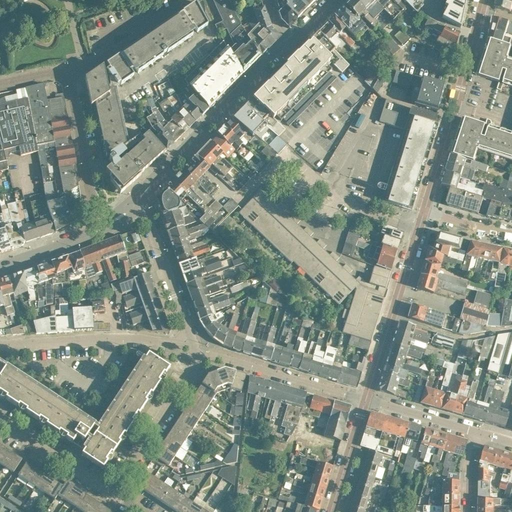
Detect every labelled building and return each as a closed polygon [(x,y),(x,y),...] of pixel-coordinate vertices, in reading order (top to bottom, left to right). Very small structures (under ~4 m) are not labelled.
[(233,59),(242,75),(260,57),(247,37),(243,30),(241,26),(232,6),(229,0),(228,0),(213,0),(223,22),(215,25),(218,32),(226,29),(233,45),(228,50),(233,59)] [(273,0),(274,0),(281,21),(282,22),(288,29),(290,27),(297,19),(285,7),(285,6),(282,0),(273,0)] [(282,0),(285,6),(285,7),(297,19),(309,8),(300,0),(282,0)] [(316,0),(300,0),(309,8),(316,0)] [(366,11),(355,0),(350,0),(346,5),(358,18),(360,17),(363,20),(364,19),(374,29),(378,25),(365,11),(366,11)] [(372,0),(355,0),(366,11),(365,11),(378,25),(383,30),(393,20),(372,0)] [(391,0),(372,0),(393,20),(402,11),(401,10),(397,6),(391,0)] [(418,0),(404,0),(416,12),(423,5),(418,0)] [(444,5),(444,6),(447,7),(451,9),(462,15),(462,16),(463,15),(462,15),(463,10),(464,10),(465,3),(464,3),(458,0),(447,0),(445,5),(444,5)] [(511,0),(496,0),(495,8),(510,12),(511,2),(511,0)] [(195,3),(182,12),(183,13),(197,32),(207,25),(208,25),(195,3)] [(346,5),(334,16),(348,30),(357,40),(367,30),(357,19),(358,18),(346,5)] [(442,17),(442,18),(460,28),(460,27),(461,23),(461,22),(462,15),(451,9),(447,7),(444,13),(442,17)] [(259,27),(274,42),(280,37),(270,27),(263,8),(254,11),(258,25),(259,27)] [(414,10),(408,16),(413,21),(419,15),(416,12),(414,10)] [(178,14),(153,32),(153,33),(167,53),(192,35),(179,15),(178,14)] [(334,16),(328,22),(334,28),(332,30),(343,41),(346,44),(350,48),(354,44),(344,34),(348,30),(334,16)] [(511,23),(493,18),(490,29),(504,33),(511,35),(511,23)] [(429,19),(425,26),(432,30),(432,29),(441,34),(436,44),(453,53),(459,33),(447,29),(432,21),(429,19)] [(328,22),(318,33),(331,46),(331,45),(335,49),(343,41),(332,30),(334,28),(328,22)] [(255,38),(267,50),(274,42),(259,27),(258,25),(251,33),(255,38)] [(246,28),(243,30),(247,37),(260,57),(267,50),(255,38),(251,33),(250,35),(246,28)] [(490,29),(488,39),(509,45),(511,46),(511,40),(503,37),(504,33),(490,29)] [(349,66),(334,51),(335,50),(331,45),(331,46),(318,33),(310,40),(309,41),(310,42),(310,43),(308,45),(307,44),(297,55),(296,54),(285,65),(286,66),(277,75),(276,75),(265,86),(266,86),(257,95),(256,95),(244,107),(257,119),(263,125),(268,129),(277,136),(278,137),(285,130),(273,118),(276,116),(281,121),(283,119),(285,116),(288,113),(291,110),(293,109),(295,107),(297,104),(299,102),(301,100),(303,98),(305,96),(307,94),(309,92),(313,89),(315,86),(317,84),(319,82),(321,80),(323,78),(325,76),(327,74),(330,72),(332,70),(328,66),(331,63),(341,73),(349,66)] [(149,35),(123,52),(124,53),(137,73),(163,56),(149,36),(149,35)] [(511,62),(508,61),(509,58),(508,58),(511,46),(509,45),(488,39),(477,75),(499,83),(498,86),(497,90),(501,91),(503,85),(511,87),(511,133),(506,131),(506,130),(502,128),(502,130),(494,127),(495,126),(491,125),(492,122),(491,122),(491,121),(487,120),(485,125),(463,118),(451,156),(466,161),(473,163),(477,151),(479,151),(480,149),(511,160),(511,62)] [(208,109),(241,76),(242,75),(233,59),(228,50),(223,42),(223,41),(184,80),(188,86),(189,87),(196,96),(208,109)] [(213,41),(204,44),(206,51),(216,48),(213,41)] [(392,56),(400,49),(392,41),(385,48),(392,56)] [(384,51),(378,60),(385,68),(392,56),(384,51)] [(106,64),(111,71),(118,81),(115,83),(117,86),(120,84),(120,85),(121,85),(121,84),(133,76),(120,56),(119,55),(106,64)] [(380,66),(375,71),(381,75),(385,68),(378,60),(376,63),(380,66)] [(90,107),(91,106),(94,104),(106,159),(126,145),(114,89),(109,92),(103,66),(84,79),(90,107)] [(365,81),(364,82),(371,89),(372,89),(372,90),(372,89),(378,79),(381,75),(375,71),(365,81)] [(396,71),(394,78),(410,82),(412,76),(396,71)] [(175,79),(174,80),(177,85),(184,96),(189,103),(201,116),(208,109),(196,96),(189,87),(188,86),(184,80),(182,77),(182,76),(181,76),(175,79)] [(421,79),(414,105),(437,111),(444,85),(440,84),(421,79)] [(46,101),(47,100),(43,84),(31,87),(32,93),(27,94),(27,99),(38,152),(41,168),(42,174),(43,181),(49,180),(47,167),(44,149),(55,147),(46,101)] [(175,114),(189,129),(195,123),(181,107),(176,96),(174,93),(173,89),(168,91),(171,98),(167,100),(172,106),(171,107),(176,114),(175,114)] [(195,123),(201,116),(189,103),(184,96),(181,98),(179,94),(176,96),(181,107),(195,123)] [(49,180),(43,181),(45,200),(46,204),(50,218),(51,219),(55,233),(68,227),(69,226),(73,224),(75,223),(89,214),(80,199),(76,174),(77,174),(76,174),(77,174),(76,165),(75,165),(71,145),(72,145),(70,136),(70,137),(66,117),(67,117),(63,98),(47,100),(46,101),(55,147),(63,190),(62,190),(56,192),(54,179),(49,180)] [(147,99),(146,99),(150,111),(155,109),(151,99),(150,98),(147,99)] [(1,100),(0,100),(0,161),(5,160),(3,152),(18,148),(19,152),(20,156),(38,152),(27,99),(5,104),(4,99),(1,100)] [(183,134),(189,129),(175,114),(176,114),(171,107),(172,106),(167,100),(166,99),(163,101),(158,105),(163,113),(166,111),(172,119),(170,121),(171,122),(183,134)] [(403,130),(386,187),(381,201),(412,211),(438,125),(434,124),(436,117),(385,100),(379,122),(403,130)] [(244,107),(233,119),(252,137),(254,134),(260,139),(269,129),(257,120),(244,107)] [(151,111),(152,116),(159,127),(174,143),(181,136),(183,134),(171,122),(166,127),(163,124),(164,122),(156,110),(151,111)] [(165,152),(174,143),(159,127),(152,116),(146,120),(151,129),(147,133),(148,134),(164,152),(165,152)] [(232,119),(224,127),(238,141),(244,146),(247,142),(254,148),(259,142),(252,137),(233,119),(232,120),(232,119)] [(218,134),(217,135),(230,147),(234,151),(243,159),(250,151),(244,146),(238,141),(224,127),(218,134)] [(164,152),(148,134),(105,172),(113,181),(112,182),(110,180),(109,181),(120,195),(141,176),(140,175),(140,176),(139,175),(164,152)] [(234,151),(230,147),(217,135),(209,142),(222,154),(227,158),(234,151)] [(277,136),(268,146),(278,154),(287,145),(278,137),(277,136)] [(209,142),(203,149),(228,173),(230,171),(232,168),(222,159),(221,160),(219,158),(222,154),(209,142)] [(272,161),(277,156),(266,147),(262,151),(272,161)] [(195,157),(193,159),(207,171),(209,169),(209,168),(212,165),(213,166),(213,167),(224,177),(227,174),(228,173),(203,149),(195,157)] [(473,163),(466,161),(451,156),(448,164),(475,173),(476,170),(487,173),(488,168),(473,163)] [(193,159),(182,170),(196,183),(202,177),(204,174),(207,171),(193,159)] [(250,161),(247,164),(254,170),(257,167),(250,161)] [(20,170),(35,170),(35,162),(20,162),(20,170)] [(448,164),(445,172),(460,177),(473,181),(475,173),(448,164)] [(199,208),(205,214),(199,221),(202,224),(204,225),(222,208),(210,197),(211,196),(210,196),(209,197),(196,183),(182,170),(171,181),(199,208)] [(492,201),(511,207),(511,194),(507,193),(485,186),(483,192),(477,190),(470,188),(458,184),(460,177),(445,172),(441,185),(451,188),(467,193),(474,195),(483,198),(492,201)] [(216,190),(202,177),(196,183),(209,197),(210,196),(211,196),(216,190)] [(171,181),(165,188),(185,207),(186,206),(192,211),(195,208),(197,210),(199,208),(171,181)] [(161,216),(184,208),(185,207),(165,188),(156,197),(155,201),(161,216)] [(467,193),(451,188),(446,203),(448,206),(462,210),(467,193)] [(0,189),(0,203),(2,210),(4,222),(3,223),(12,250),(23,246),(23,244),(24,243),(20,230),(22,229),(16,209),(15,203),(5,206),(2,193),(0,189)] [(21,190),(13,192),(15,203),(21,202),(24,202),(21,190)] [(342,332),(351,335),(371,341),(374,332),(376,324),(379,315),(382,307),(384,298),(380,297),(383,289),(385,290),(390,271),(376,266),(375,267),(374,267),(368,284),(365,283),(363,281),(358,277),(355,280),(355,281),(355,280),(352,277),(349,274),(352,271),(351,270),(349,268),(345,264),(342,268),(341,267),(339,265),(336,262),(339,258),(338,257),(336,255),(332,252),(329,256),(328,255),(326,253),(322,249),(326,246),(324,245),(323,243),(319,240),(316,243),(314,242),(313,240),(309,237),(313,233),(311,232),(310,230),(306,227),(303,231),(301,229),(300,228),(296,225),(300,221),(298,219),(297,218),(295,217),(293,215),(290,218),(287,216),(287,215),(283,212),(287,209),(284,206),(280,202),(277,206),(274,203),(270,200),(274,196),(271,193),(267,190),(264,194),(260,190),(242,210),(239,213),(245,220),(252,226),(258,232),(259,232),(265,238),(266,239),(271,244),(272,245),(278,251),(279,252),(284,257),(286,258),(291,263),(293,262),(294,263),(299,268),(301,269),(305,274),(308,276),(312,280),(314,282),(318,286),(321,289),(325,292),(328,295),(331,299),(334,302),(339,306),(353,291),(355,292),(353,298),(350,306),(349,311),(344,309),(343,313),(341,318),(346,319),(344,323),(342,332)] [(467,193),(462,210),(478,215),(483,198),(474,195),(467,193)] [(231,199),(222,208),(204,225),(208,229),(209,230),(212,233),(227,217),(238,206),(231,199)] [(22,208),(16,209),(22,229),(20,230),(24,243),(30,241),(35,240),(40,238),(44,237),(54,234),(49,220),(51,219),(50,218),(46,204),(45,200),(30,203),(35,223),(30,224),(29,221),(27,214),(24,214),(23,211),(22,208)] [(487,217),(509,222),(511,211),(511,207),(492,201),(487,217)] [(182,226),(197,221),(184,208),(161,216),(166,232),(182,226)] [(0,253),(12,250),(3,223),(4,222),(2,210),(0,210),(0,253)] [(212,233),(214,235),(216,237),(232,222),(227,217),(212,233)] [(182,226),(166,232),(170,243),(202,231),(208,229),(204,225),(202,224),(184,230),(182,226)] [(384,236),(400,242),(402,235),(396,233),(397,230),(383,225),(380,235),(384,236)] [(208,229),(170,243),(173,250),(196,242),(195,239),(203,235),(209,230),(208,229)] [(348,232),(345,242),(352,245),(355,246),(357,241),(359,236),(348,232)] [(466,247),(468,241),(440,233),(437,234),(434,243),(450,247),(459,250),(460,245),(466,247)] [(120,236),(106,241),(112,258),(117,256),(118,261),(122,281),(130,278),(128,269),(143,263),(140,252),(127,257),(125,253),(126,253),(120,236)] [(384,236),(381,244),(382,245),(397,250),(400,242),(384,236)] [(204,238),(196,242),(173,250),(176,257),(191,252),(190,250),(206,244),(204,238)] [(106,241),(98,244),(103,261),(102,261),(106,272),(113,270),(109,259),(112,258),(106,241)] [(345,242),(342,253),(349,256),(352,245),(345,242)] [(473,274),(481,244),(470,242),(466,256),(471,257),(467,272),(473,274)] [(429,248),(428,251),(457,260),(462,261),(465,252),(459,250),(458,254),(448,252),(450,247),(434,243),(432,249),(429,248)] [(96,263),(100,262),(102,261),(103,261),(98,244),(90,247),(96,263)] [(481,244),(473,274),(479,275),(483,260),(488,262),(491,247),(481,244)] [(394,259),(397,250),(382,245),(381,249),(371,246),(369,251),(394,259)] [(207,246),(191,252),(176,257),(179,266),(194,260),(193,257),(209,251),(207,246)] [(84,267),(86,281),(103,275),(102,272),(103,271),(100,262),(96,263),(90,247),(79,251),(80,253),(84,268),(84,267)] [(491,247),(488,262),(493,263),(491,272),(488,280),(496,282),(501,249),(491,247)] [(496,282),(495,287),(502,288),(505,274),(504,274),(505,266),(509,267),(511,251),(511,250),(501,249),(496,282)] [(377,261),(376,266),(390,271),(394,259),(369,251),(367,258),(377,261)] [(457,260),(428,251),(425,262),(440,266),(442,262),(455,266),(456,264),(457,260)] [(72,269),(67,271),(68,282),(79,280),(80,290),(87,289),(86,281),(84,267),(84,268),(80,253),(68,257),(72,269)] [(67,257),(51,263),(56,275),(53,284),(53,285),(61,284),(62,294),(61,294),(61,293),(56,293),(55,297),(70,295),(69,290),(68,282),(67,271),(72,269),(68,257),(67,257)] [(194,260),(179,266),(179,267),(183,276),(220,263),(218,257),(204,262),(203,259),(195,262),(194,260)] [(440,266),(425,262),(420,275),(447,283),(466,290),(468,282),(449,277),(437,273),(440,266)] [(53,304),(53,284),(56,275),(51,263),(42,266),(41,266),(47,281),(45,282),(45,298),(46,306),(53,304)] [(220,263),(183,276),(186,284),(201,278),(200,276),(222,268),(220,263)] [(244,265),(238,268),(240,275),(246,273),(244,265)] [(34,269),(32,270),(38,285),(36,285),(38,302),(38,308),(44,307),(44,299),(45,298),(45,282),(47,281),(41,266),(38,268),(37,267),(34,268),(34,269)] [(29,271),(23,273),(31,311),(36,310),(35,304),(36,304),(36,303),(38,302),(36,285),(38,285),(32,270),(30,269),(29,271)] [(113,270),(106,272),(110,282),(116,280),(113,270)] [(8,278),(13,295),(14,300),(21,298),(26,312),(28,312),(29,313),(31,312),(31,311),(23,273),(14,276),(13,276),(12,276),(11,276),(10,277),(10,278),(8,278)] [(122,281),(111,285),(114,292),(120,290),(122,294),(136,289),(152,283),(149,273),(133,279),(132,277),(130,278),(122,281)] [(447,283),(420,275),(416,289),(438,295),(440,288),(464,295),(466,290),(447,283)] [(186,284),(189,293),(221,282),(219,276),(202,282),(201,278),(186,284)] [(0,293),(6,317),(7,317),(7,320),(10,330),(16,329),(12,315),(14,315),(11,303),(15,302),(14,300),(13,295),(8,278),(2,280),(2,279),(0,279),(0,293)] [(189,293),(192,302),(208,296),(220,292),(219,288),(222,287),(226,286),(224,281),(221,282),(189,293)] [(246,281),(229,288),(232,294),(248,287),(246,281)] [(267,285),(270,289),(276,294),(281,290),(272,281),(267,285)] [(155,291),(152,283),(136,289),(137,292),(123,298),(125,303),(155,291)] [(268,296),(266,304),(277,308),(277,306),(280,298),(276,294),(270,289),(268,296)] [(141,303),(142,306),(158,300),(155,291),(125,303),(127,308),(141,303)] [(248,298),(247,301),(256,303),(259,292),(248,298)] [(0,336),(12,336),(10,330),(7,320),(7,317),(6,317),(0,293),(0,336)] [(480,307),(480,308),(489,310),(492,296),(484,294),(480,307)] [(210,301),(208,296),(192,302),(196,312),(228,301),(226,295),(210,301)] [(67,298),(63,299),(65,333),(73,332),(73,318),(72,311),(68,311),(67,298)] [(59,311),(55,311),(56,333),(65,333),(63,299),(58,299),(59,311)] [(130,316),(126,317),(127,321),(131,320),(162,309),(158,300),(142,306),(143,309),(129,315),(130,316)] [(511,301),(504,300),(502,315),(500,327),(511,326),(511,301)] [(196,312),(199,321),(215,315),(213,312),(230,306),(228,301),(196,312)] [(463,321),(458,334),(463,336),(485,332),(486,327),(489,314),(489,310),(480,308),(480,307),(473,305),(464,303),(459,320),(463,321)] [(227,309),(230,309),(232,311),(234,312),(234,311),(237,304),(227,309)] [(286,308),(284,313),(293,316),(295,312),(287,305),(286,308)] [(441,329),(446,315),(412,305),(408,318),(441,329)] [(51,318),(44,320),(45,327),(46,326),(47,333),(47,334),(56,333),(55,311),(55,306),(50,307),(51,318)] [(72,311),(73,318),(73,332),(93,331),(92,317),(91,309),(72,310),(72,311)] [(147,320),(148,323),(165,317),(162,309),(131,320),(133,325),(147,320)] [(36,310),(31,311),(31,312),(33,322),(36,334),(44,334),(47,334),(47,333),(46,326),(45,327),(44,320),(38,321),(36,312),(36,310)] [(230,324),(222,346),(231,349),(236,333),(233,333),(239,316),(237,316),(238,312),(234,311),(234,312),(232,317),(230,324)] [(215,315),(199,321),(204,329),(216,322),(216,321),(223,317),(220,312),(215,315)] [(489,314),(486,327),(500,327),(502,315),(489,314)] [(150,326),(143,329),(143,330),(152,332),(169,334),(170,332),(168,326),(165,317),(148,323),(150,326)] [(216,322),(204,329),(205,331),(212,339),(213,339),(214,340),(221,328),(221,327),(218,325),(223,321),(224,319),(223,317),(216,321),(216,322)] [(236,333),(231,349),(240,353),(250,321),(251,320),(246,318),(241,335),(236,333)] [(455,319),(451,332),(458,334),(463,321),(459,320),(455,319)] [(311,328),(312,324),(312,323),(303,320),(301,326),(311,329),(311,328)] [(250,321),(240,353),(250,356),(255,340),(250,339),(251,337),(255,323),(250,321)] [(29,335),(36,334),(33,322),(26,324),(29,335)] [(399,322),(396,329),(429,339),(430,335),(414,330),(415,327),(406,324),(399,322)] [(221,328),(214,340),(222,346),(230,324),(226,323),(223,328),(222,328),(221,328)] [(255,340),(250,356),(252,356),(261,359),(271,327),(266,325),(261,342),(257,341),(255,340)] [(12,336),(24,335),(21,327),(16,329),(10,330),(12,336)] [(271,327),(261,359),(270,362),(274,346),(271,345),(276,328),(271,327)] [(274,346),(270,362),(278,364),(287,333),(288,331),(283,329),(278,347),(274,346)] [(396,329),(392,344),(422,354),(443,360),(444,356),(431,352),(425,350),(409,345),(411,339),(427,344),(429,339),(396,329)] [(287,333),(278,364),(289,367),(293,352),(291,352),(293,347),(289,346),(292,335),(287,333)] [(511,333),(510,334),(498,375),(511,379),(511,333)] [(432,338),(430,344),(441,347),(442,346),(451,349),(454,339),(437,334),(432,338)] [(490,360),(486,371),(498,375),(510,334),(509,334),(499,335),(497,335),(497,336),(490,360)] [(351,336),(348,345),(368,351),(371,342),(351,336)] [(480,354),(476,368),(482,370),(485,359),(490,360),(497,336),(484,339),(480,354)] [(473,341),(470,351),(480,354),(484,339),(473,341)] [(298,370),(303,355),(306,344),(297,341),(293,352),(289,367),(298,370)] [(462,341),(457,357),(467,360),(470,351),(473,341),(462,341)] [(303,355),(298,370),(307,373),(315,346),(316,344),(311,342),(307,356),(303,355)] [(392,344),(388,354),(405,360),(406,356),(420,360),(422,354),(392,344)] [(307,373),(318,376),(323,361),(321,360),(323,353),(318,352),(320,348),(315,346),(307,373)] [(323,361),(318,376),(328,379),(336,350),(327,347),(323,361)] [(336,350),(328,379),(337,382),(341,367),(344,358),(340,357),(342,348),(337,347),(336,350)] [(163,373),(165,375),(169,368),(148,354),(88,445),(83,442),(93,427),(0,365),(0,393),(6,397),(5,399),(17,407),(19,406),(26,410),(25,412),(38,421),(39,419),(47,424),(45,426),(58,434),(59,432),(67,437),(65,439),(72,443),(84,451),(81,455),(102,469),(109,459),(108,457),(110,454),(112,455),(120,442),(118,441),(123,434),(125,435),(134,422),(132,421),(137,413),(138,415),(147,402),(145,401),(150,393),(152,395),(160,382),(158,381),(163,373)] [(388,354),(385,365),(410,373),(419,377),(421,377),(427,379),(428,376),(429,372),(418,369),(419,364),(412,362),(410,367),(406,365),(403,364),(405,360),(388,354)] [(365,359),(354,355),(350,369),(341,367),(337,382),(336,382),(356,388),(365,359)] [(442,367),(442,369),(447,370),(452,372),(454,365),(443,362),(442,367)] [(385,365),(382,374),(407,382),(410,373),(385,365)] [(223,391),(230,388),(234,372),(224,369),(216,372),(223,391)] [(207,375),(201,384),(216,394),(216,393),(223,391),(216,372),(207,375)] [(246,375),(234,372),(230,388),(230,389),(241,392),(246,375)] [(382,374),(380,382),(396,387),(397,385),(408,388),(410,383),(407,382),(382,374)] [(446,394),(441,410),(451,413),(462,379),(463,376),(457,375),(456,378),(451,395),(446,394)] [(255,396),(260,380),(249,376),(247,393),(250,394),(247,410),(251,411),(255,396)] [(420,403),(423,404),(429,406),(431,407),(433,399),(432,399),(434,391),(430,390),(434,377),(428,376),(427,379),(425,387),(420,403)] [(472,382),(462,416),(473,419),(477,403),(472,402),(478,383),(479,377),(474,376),(472,382)] [(425,387),(427,379),(421,377),(418,385),(423,387),(425,387)] [(433,399),(431,407),(441,410),(446,394),(449,382),(450,380),(444,378),(444,380),(440,393),(436,392),(434,391),(432,399),(433,399)] [(462,379),(451,413),(462,416),(472,382),(462,379)] [(477,403),(473,419),(483,422),(493,389),(495,381),(489,379),(488,385),(489,385),(483,405),(477,403)] [(263,398),(264,399),(269,382),(260,380),(255,396),(251,411),(250,418),(255,419),(257,413),(261,397),(263,398)] [(265,415),(264,418),(269,420),(270,417),(279,385),(270,382),(269,382),(264,399),(265,399),(270,400),(265,415)] [(396,387),(380,382),(378,388),(379,391),(405,399),(406,393),(395,390),(396,387)] [(201,384),(196,393),(210,403),(216,394),(201,384)] [(279,385),(270,417),(275,418),(280,403),(284,405),(289,388),(279,385)] [(287,405),(281,427),(286,428),(284,435),(290,437),(297,425),(301,413),(300,413),(306,393),(289,388),(284,405),(287,405)] [(493,389),(483,422),(499,427),(504,429),(509,414),(503,412),(498,411),(504,393),(493,389)] [(196,393),(190,402),(204,412),(210,403),(196,393)] [(351,407),(306,393),(300,413),(301,413),(319,418),(320,412),(330,415),(323,437),(340,442),(351,407)] [(190,402),(184,411),(198,421),(204,412),(190,402)] [(184,411),(178,420),(192,430),(198,421),(184,411)] [(366,424),(360,446),(369,449),(376,451),(377,446),(380,438),(386,417),(370,413),(366,424)] [(389,432),(393,419),(386,417),(380,438),(387,440),(389,432)] [(394,442),(396,434),(400,421),(393,419),(389,432),(387,440),(394,442)] [(178,420),(172,429),(186,439),(192,430),(178,420)] [(409,424),(400,421),(396,434),(400,435),(396,448),(401,450),(405,437),(409,424)] [(420,429),(421,428),(409,424),(405,437),(411,439),(404,463),(401,472),(409,474),(411,475),(412,469),(413,466),(415,462),(416,458),(414,458),(410,457),(415,449),(417,441),(420,429)] [(172,429),(166,438),(186,452),(192,443),(186,439),(172,429)] [(424,458),(432,431),(425,429),(424,430),(418,451),(422,452),(420,457),(424,458)] [(433,455),(435,448),(440,433),(432,431),(424,458),(423,461),(428,463),(431,455),(433,455)] [(443,450),(448,435),(440,433),(435,448),(433,455),(431,462),(434,463),(433,467),(432,467),(431,471),(436,473),(443,450)] [(457,438),(448,435),(443,450),(447,451),(444,463),(443,467),(444,467),(441,475),(447,477),(449,465),(457,438)] [(166,438),(160,447),(174,457),(181,461),(187,452),(186,452),(166,438)] [(456,455),(462,457),(466,441),(457,438),(449,465),(447,477),(447,480),(459,480),(459,474),(452,473),(456,455)] [(234,444),(228,453),(237,458),(238,446),(234,444)] [(376,451),(390,456),(392,450),(377,446),(376,451)] [(160,447),(154,457),(165,465),(168,466),(174,457),(160,447)] [(495,465),(499,451),(487,447),(485,449),(479,469),(478,498),(497,498),(497,493),(490,493),(490,482),(491,479),(489,479),(489,471),(487,471),(489,465),(487,464),(487,463),(495,465)] [(13,454),(4,448),(0,453),(0,464),(4,467),(13,454)] [(381,455),(368,451),(365,461),(378,465),(381,455)] [(506,490),(508,482),(511,466),(511,454),(499,451),(495,465),(505,468),(499,488),(506,490)] [(222,462),(227,465),(236,463),(237,458),(228,453),(222,462)] [(4,467),(13,473),(22,460),(13,454),(4,467)] [(154,457),(152,460),(163,468),(165,465),(154,457)] [(300,461),(300,464),(315,469),(313,475),(328,479),(332,467),(301,458),(300,461)] [(213,464),(206,465),(207,470),(222,466),(221,462),(218,459),(213,464)] [(362,473),(374,477),(378,465),(365,461),(362,473)] [(422,464),(415,462),(413,466),(412,469),(420,471),(422,464)] [(35,469),(26,463),(17,476),(26,482),(35,469)] [(230,466),(223,478),(234,485),(236,467),(234,465),(230,466)] [(222,468),(218,475),(223,478),(230,466),(222,468)] [(511,489),(511,466),(508,482),(506,490),(503,498),(509,498),(511,489)] [(35,488),(44,475),(35,469),(26,482),(35,488)] [(389,481),(392,470),(388,469),(384,480),(389,481)] [(145,491),(154,478),(144,471),(135,485),(145,491)] [(362,473),(358,484),(371,488),(374,477),(362,473)] [(298,477),(297,480),(325,489),(328,479),(313,475),(312,479),(296,474),(296,476),(298,477)] [(53,481),(44,475),(35,488),(44,494),(53,481)] [(145,491),(154,498),(163,484),(154,478),(145,491)] [(294,480),(293,485),(308,490),(307,495),(322,500),(325,489),(297,480),(294,480)] [(53,500),(56,496),(62,487),(53,481),(44,494),(53,500)] [(65,482),(62,487),(56,496),(65,502),(74,488),(65,482)] [(441,494),(441,495),(451,496),(451,494),(458,494),(459,482),(442,482),(441,494)] [(164,504),(173,490),(163,484),(154,498),(164,504)] [(358,484),(355,495),(367,499),(371,488),(358,484)] [(238,487),(237,493),(246,496),(247,490),(238,487)] [(84,494),(74,488),(65,502),(75,508),(84,494)] [(164,504),(174,510),(182,497),(173,490),(164,504)] [(75,508),(81,511),(84,511),(93,500),(84,494),(75,508)] [(429,500),(427,506),(435,506),(458,506),(458,496),(458,494),(451,494),(451,496),(441,495),(441,501),(435,501),(429,500)] [(278,500),(287,502),(318,511),(322,500),(307,495),(305,501),(290,496),(289,498),(280,495),(278,500)] [(355,495),(351,506),(364,510),(367,499),(355,495)] [(176,511),(186,511),(192,503),(182,497),(174,510),(176,511)] [(97,511),(102,506),(93,500),(84,511),(97,511)] [(275,508),(277,502),(269,500),(267,505),(275,508)] [(509,500),(478,500),(478,508),(494,509),(494,505),(495,505),(495,506),(509,506),(509,500)] [(278,502),(275,511),(280,511),(283,504),(278,502)] [(287,502),(285,508),(296,511),(295,511),(318,511),(287,502)]
